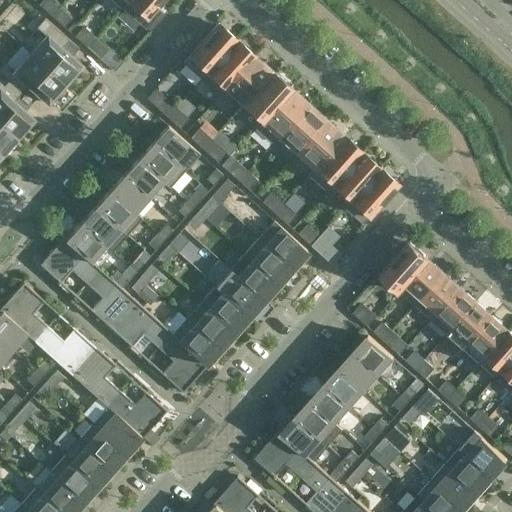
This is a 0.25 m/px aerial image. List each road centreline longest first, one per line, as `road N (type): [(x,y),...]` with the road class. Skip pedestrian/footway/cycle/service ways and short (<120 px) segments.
road 1 (residential): [(139,511),(180,466),(209,461),(239,426),(241,397),(419,202)]
road 2 (residential): [(0,208),(28,201),(212,0)]
road 3 (residential): [(240,0),(438,177),(419,202)]
road 4 (residential): [(419,202),(511,287)]
